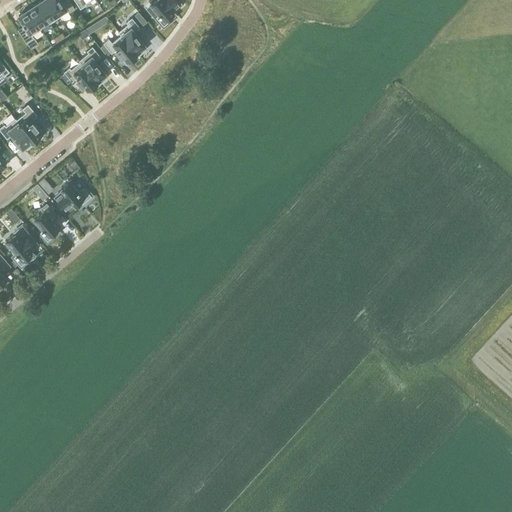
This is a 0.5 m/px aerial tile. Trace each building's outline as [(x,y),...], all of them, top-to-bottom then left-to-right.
[(48,0),(41,0),(37,3),(48,20),(50,23),(60,16),(59,15),(59,16),(48,0)] [(59,15),(68,10),(69,12),(75,8),(69,0),(63,0),(62,1),(61,0),(48,0),(59,16),(59,15)] [(84,0),(75,0),(80,8),(87,4),(84,0)] [(153,0),(150,3),(158,13),(155,16),(162,25),(172,18),(170,16),(175,12),(172,9),(182,2),(180,0),(153,0)] [(37,3),(28,8),(39,26),(40,25),(48,20),(37,3)] [(28,8),(19,15),(25,25),(18,29),(27,43),(34,38),(32,34),(42,28),(40,25),(39,26),(28,8)] [(121,34),(137,54),(138,56),(147,49),(144,46),(146,44),(135,31),(140,27),(132,17),(126,21),(128,23),(118,31),(121,34)] [(137,54),(121,34),(112,41),(109,38),(103,42),(112,53),(117,49),(128,61),(137,54)] [(93,45),(87,50),(88,52),(79,60),(80,61),(99,85),(107,78),(105,74),(106,73),(96,60),(101,56),(93,45)] [(0,84),(9,78),(6,74),(10,71),(0,58),(0,84)] [(64,71),(72,81),(77,77),(83,84),(88,90),(89,89),(91,91),(99,85),(80,61),(71,68),(70,66),(64,71)] [(26,100),(32,95),(23,85),(18,89),(26,100)] [(28,103),(22,108),(26,112),(17,119),(36,142),(44,135),(42,134),(44,132),(38,126),(33,119),(38,115),(28,103)] [(5,123),(0,126),(0,129),(7,138),(12,134),(23,147),(25,145),(28,149),(36,142),(17,119),(16,117),(6,125),(5,123)] [(44,177),(38,182),(41,186),(47,181),(44,177)] [(71,178),(62,187),(64,189),(55,197),(65,209),(74,201),(76,204),(80,200),(83,203),(92,196),(90,193),(91,192),(87,188),(86,188),(84,186),(80,189),(79,187),(71,178)] [(38,182),(32,187),(36,190),(41,186),(38,182)] [(58,216),(47,203),(41,208),(44,210),(34,218),(43,229),(40,232),(48,241),(56,234),(54,231),(59,227),(53,220),(58,216)] [(16,213),(11,207),(6,212),(11,217),(16,213)] [(14,256),(21,265),(30,258),(28,256),(33,252),(31,251),(40,244),(23,224),(14,231),(15,232),(6,240),(17,254),(14,256)] [(0,252),(0,287),(4,284),(3,282),(7,278),(2,272),(10,265),(0,252)]
